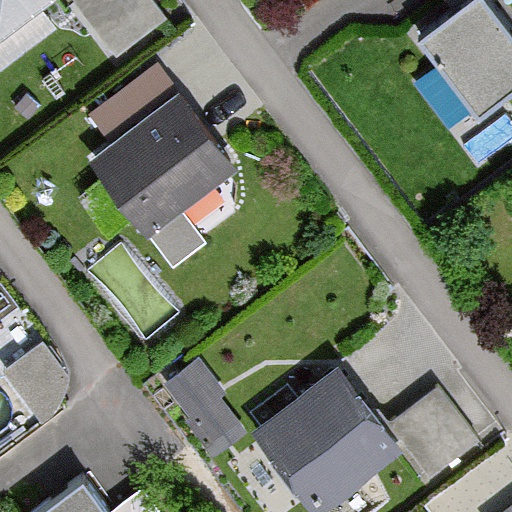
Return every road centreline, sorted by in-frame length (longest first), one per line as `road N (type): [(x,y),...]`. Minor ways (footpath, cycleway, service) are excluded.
road 1 (residential): [(211,0),(511,399)]
road 2 (residential): [(0,231),(115,391)]
road 3 (residential): [(115,391),(0,474)]
